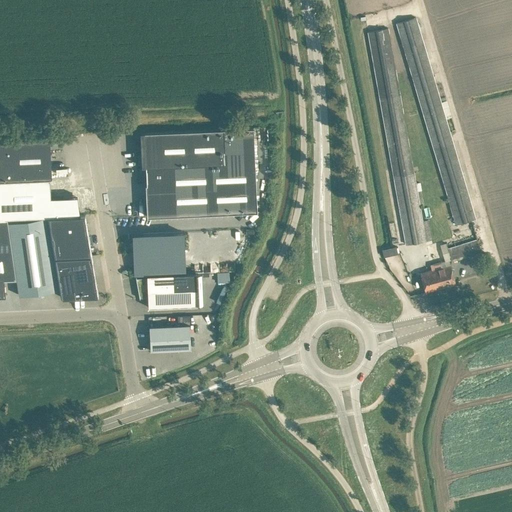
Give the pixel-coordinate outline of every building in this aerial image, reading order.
[(416,17),(396,22),(455,225),(475,219),(416,17)] [(368,31),(406,244),(426,240),(388,28),(368,31)] [(146,184),(145,184),(147,216),(257,211),(253,127),(143,131),(145,166),(146,166),(146,184)] [(49,177),(49,168),(51,168),(50,137),(8,138),(9,179),(49,177)] [(0,138),(0,179),(9,179),(8,138),(0,138)] [(0,179),(0,216),(85,214),(82,192),(65,192),(63,184),(54,184),(54,179),(0,179)] [(85,214),(47,216),(54,256),(92,254),(85,214)] [(9,221),(19,295),(57,289),(46,216),(9,221)] [(0,295),(4,296),(3,279),(16,278),(7,218),(0,217),(0,295)] [(183,232),(133,234),(135,274),(185,272),(183,232)] [(477,239),(447,247),(450,259),(451,261),(481,252),(477,239)] [(92,254),(54,256),(60,296),(98,295),(92,254)] [(449,260),(432,264),(431,265),(432,269),(420,272),(425,292),(456,283),(450,264),(449,260)] [(137,277),(136,276),(140,298),(140,297),(148,297),(148,307),(199,305),(197,273),(147,275),(147,277),(137,277)] [(189,324),(149,326),(150,350),(190,348),(189,324)]
